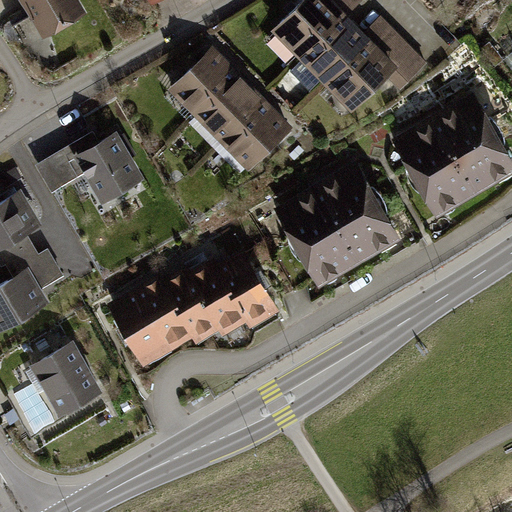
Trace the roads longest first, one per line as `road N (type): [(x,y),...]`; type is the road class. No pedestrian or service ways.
road 1 (residential): [(190,448),(167,406),(169,383),(191,365),(258,357),(511,203)]
road 2 (secondary): [(190,448),(278,405),(511,253)]
road 3 (residential): [(222,0),(37,107)]
road 4 (track): [(511,431),(388,511)]
road 5 (secondary): [(75,511),(190,448)]
road 6 (track): [(278,405),(346,511)]
